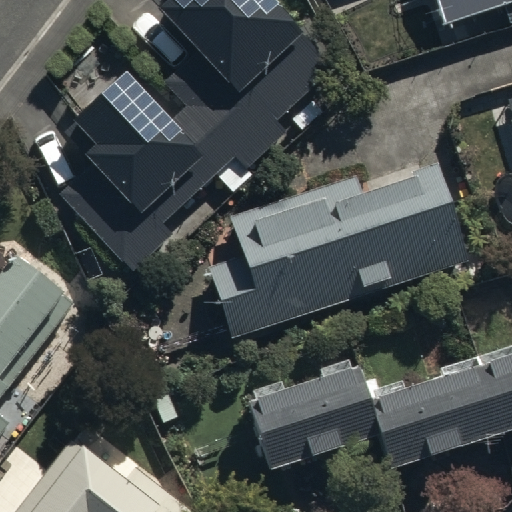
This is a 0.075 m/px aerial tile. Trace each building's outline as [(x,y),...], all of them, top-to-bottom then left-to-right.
[(91,162),(58,193),(134,273),(175,234),(165,223),(234,158),(245,170),(287,131),(278,122),(337,66),(274,0),(170,0),(163,7),(203,49),(167,83),(188,106),(173,120),(128,72),(74,122),(96,145),(85,156),(91,162)] [(511,0),(436,0),(441,15),(487,0),(511,0)] [(208,255),(230,324),(462,252),(470,275),(496,267),(485,235),(463,242),(432,141),(226,205),(239,245),(208,255)] [(0,429),(0,428),(0,400),(67,308),(50,296),(57,287),(5,248),(0,255),(0,429)] [(511,349),(368,397),(355,359),(243,396),(269,474),(376,439),(388,474),(511,432),(511,349)] [(76,441),(19,511),(148,511),(155,504),(76,441)]
